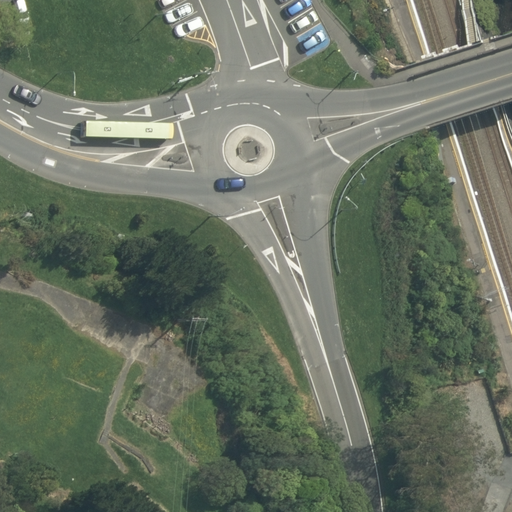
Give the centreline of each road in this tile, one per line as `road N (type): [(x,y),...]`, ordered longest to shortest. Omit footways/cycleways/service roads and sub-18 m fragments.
road 1 (secondary): [(361,511),(346,413),(258,184)]
road 2 (secondary): [(511,74),(281,141)]
road 3 (secondary): [(209,148),(86,125),(0,97)]
